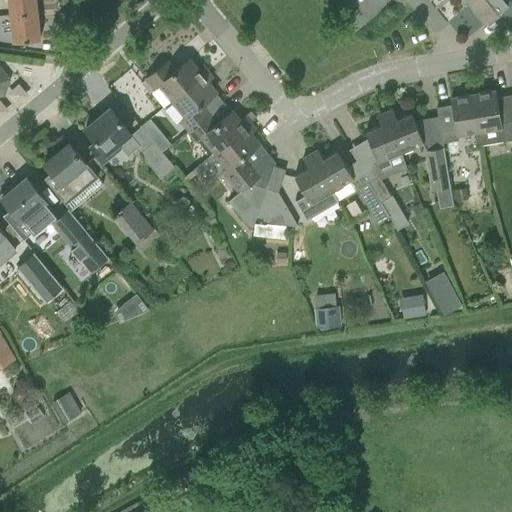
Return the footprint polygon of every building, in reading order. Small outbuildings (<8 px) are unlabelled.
[(8,0),(10,14),(37,11),(35,0),(8,0)] [(511,18),(511,0),(476,0),(471,4),(486,23),(498,14),(505,24),(511,18)] [(13,42),(40,39),(40,37),(37,11),(10,14),(13,42)] [(160,84),(172,100),(207,71),(202,66),(201,67),(202,68),(198,71),(188,59),(174,71),(166,62),(146,78),(154,89),(160,84)] [(9,80),(0,69),(0,94),(3,94),(9,80)] [(181,120),(188,129),(222,102),(214,93),(216,92),(206,81),(210,78),(211,78),(212,78),(207,71),(172,100),(174,102),(165,110),(177,124),(181,120)] [(472,94),(479,132),(481,145),(511,139),(511,101),(511,95),(496,97),(495,91),(472,94)] [(479,132),(472,94),(450,98),(451,105),(436,107),(443,144),(459,142),(458,136),(479,132)] [(188,129),(197,140),(210,156),(215,152),(250,124),(245,118),(239,123),(230,112),(225,117),(217,107),(222,103),(222,102),(188,129)] [(128,156),(137,148),(140,145),(131,135),(130,133),(131,133),(110,108),(86,129),(96,142),(90,147),(104,164),(122,149),(128,156)] [(393,109),(384,113),(399,153),(401,152),(423,144),(412,114),(397,120),(393,109)] [(407,168),(401,152),(399,153),(384,113),(377,115),(381,126),(366,132),(383,178),(407,168)] [(258,211),(259,211),(267,189),(250,183),(260,176),(244,156),(256,145),(258,146),(259,145),(258,144),(249,133),(254,129),(250,124),(215,152),(228,168),(224,172),(240,192),(251,204),(239,214),(251,229),(258,211)] [(161,152),(169,145),(165,141),(159,141),(155,144),(161,152)] [(65,204),(85,188),(98,177),(69,142),(44,163),(52,172),(44,178),(65,204)] [(140,153),(161,178),(173,168),(173,167),(161,152),(155,144),(154,142),(140,153)] [(432,190),(449,188),(443,147),(424,150),(432,190)] [(317,149),(309,154),(336,201),(355,190),(350,181),(353,179),(337,151),(323,159),(317,149)] [(294,176),(306,196),(296,201),(306,219),(336,201),(309,154),(303,158),(308,168),(294,176)] [(274,166),(268,185),(267,189),(259,211),(271,215),(286,170),(274,166)] [(368,181),(380,202),(391,195),(378,175),(368,181)] [(25,238),(33,232),(34,234),(57,215),(56,214),(57,213),(46,200),(27,177),(14,187),(12,184),(0,194),(0,196),(6,203),(11,209),(5,214),(4,214),(3,215),(24,240),(26,239),(25,238)] [(389,216),(389,215),(380,202),(368,181),(359,187),(362,192),(360,193),(378,223),(389,216)] [(454,190),(456,201),(468,199),(467,188),(454,190)] [(130,202),(114,216),(136,243),(137,242),(153,229),(130,202)] [(69,209),(57,219),(77,243),(71,248),(81,259),(82,258),(92,270),(108,256),(69,209)] [(253,236),(280,239),(282,226),(266,224),(266,225),(254,224),(253,236)] [(0,266),(17,252),(7,239),(3,235),(4,234),(0,229),(0,266)] [(32,251),(15,265),(42,299),(60,285),(32,251)] [(276,263),(286,264),(286,253),(276,252),(276,263)] [(427,285),(444,315),(462,306),(445,275),(427,285)] [(420,311),(402,314),(403,319),(426,316),(423,294),(417,295),(420,311)] [(132,303),(141,313),(148,309),(139,297),(132,303)] [(336,306),(317,308),(316,308),(317,313),(318,328),(320,328),(328,327),(339,326),(337,306),(336,306)] [(3,323),(17,344),(34,334),(20,312),(3,323)] [(81,319),(70,324),(77,339),(88,334),(81,319)] [(0,368),(15,359),(0,334),(0,368)] [(51,402),(63,423),(81,412),(69,392),(51,402)]
